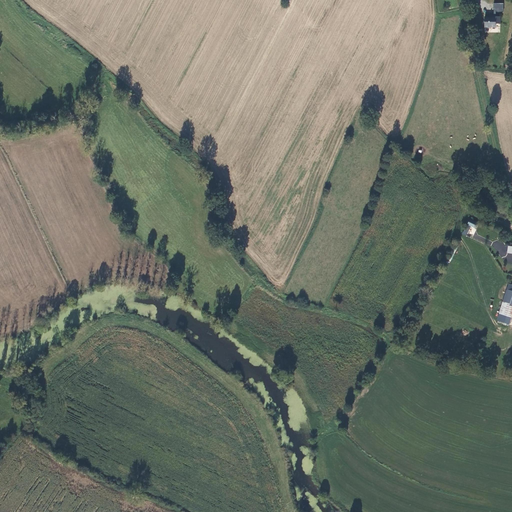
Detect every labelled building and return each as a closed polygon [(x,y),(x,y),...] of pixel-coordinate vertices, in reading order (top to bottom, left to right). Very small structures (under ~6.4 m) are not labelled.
[(502,8),(492,8),(492,15),(489,15),(488,17),(494,17),(494,16),(494,12),(502,12),(502,8)] [(488,17),(483,17),(483,27),(494,27),(494,24),(498,24),(498,16),(494,16),(494,17),(488,17)] [(470,218),(466,224),(473,227),(476,221),(470,218)] [(511,291),(507,290),(503,301),(504,302),(511,304),(511,291)] [(511,304),(504,302),(500,314),(511,317),(511,313),(511,304)]
